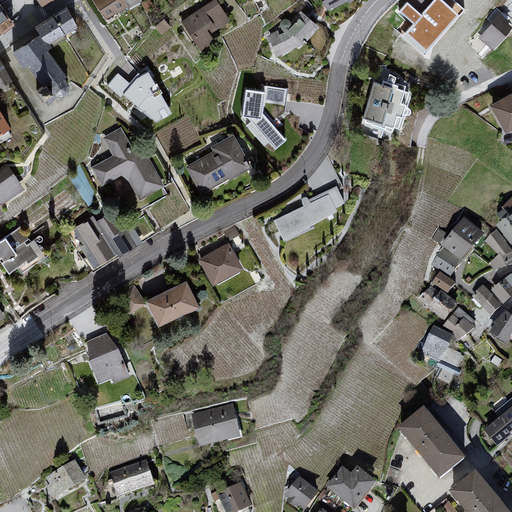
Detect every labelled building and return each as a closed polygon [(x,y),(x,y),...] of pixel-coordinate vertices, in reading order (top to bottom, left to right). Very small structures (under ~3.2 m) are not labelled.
[(34,0),(41,11),(53,0),(34,0)] [(141,0),(91,0),(105,20),(142,2),(141,0)] [(216,0),(214,0),(181,23),(200,51),(216,41),(211,34),(230,21),(216,0)] [(320,0),(327,11),(348,2),(350,5),(356,0),(320,0)] [(0,5),(0,35),(0,36),(13,25),(0,5)] [(66,8),(34,30),(48,43),(76,27),(66,8)] [(264,35),(278,58),(300,47),(319,27),(305,15),(293,25),(291,22),(287,20),(283,21),(280,22),(280,27),(282,33),(277,36),(273,33),(264,35)] [(499,16),(478,40),(491,51),(511,26),(499,16)] [(40,36),(11,53),(42,86),(54,95),(63,97),(69,93),(70,84),(47,50),(51,45),(48,43),(40,36)] [(0,61),(0,86),(10,82),(0,61)] [(154,119),(171,111),(150,66),(127,77),(118,70),(108,82),(109,82),(154,119)] [(383,85),(373,83),(365,120),(365,125),(386,129),(385,132),(392,134),(394,129),(401,131),(405,118),(409,117),(411,115),(412,113),(412,111),(409,108),(412,93),(405,91),(406,86),(395,84),(397,78),(388,74),(387,84),(384,82),(383,85)] [(265,87),(246,85),(242,115),(250,117),(248,126),(261,140),(272,141),(277,147),(288,137),(264,111),(265,102),(268,99),(286,102),(288,86),(269,84),(265,87)] [(511,94),(489,106),(505,133),(511,129),(511,94)] [(0,109),(0,135),(11,128),(0,109)] [(126,128),(101,139),(112,157),(90,169),(100,188),(121,177),(127,183),(140,202),(164,188),(126,128)] [(212,154),(184,168),(202,197),(244,174),(247,169),(242,162),(247,160),(233,137),(209,148),(212,154)] [(0,207),(1,208),(25,191),(14,175),(0,185),(0,207)] [(305,208),(274,222),(284,241),(339,212),(337,209),(346,205),(339,188),(310,202),(308,201),(306,200),(304,202),(304,205),(305,208)] [(94,214),(72,226),(93,265),(141,238),(133,224),(122,230),(111,212),(97,220),(94,214)] [(511,220),(498,230),(511,245),(511,220)] [(465,222),(442,249),(465,265),(488,238),(465,222)] [(438,228),(434,238),(443,242),(447,232),(438,228)] [(0,259),(2,258),(5,262),(1,265),(9,275),(25,262),(26,264),(37,258),(30,246),(25,247),(23,244),(30,241),(18,231),(0,242),(0,259)] [(228,245),(197,261),(213,286),(243,270),(228,245)] [(440,271),(433,283),(450,293),(457,281),(440,271)] [(511,277),(493,293),(504,308),(511,300),(511,277)] [(186,282),(145,301),(158,329),(199,308),(186,282)] [(122,290),(130,310),(145,304),(137,284),(122,290)] [(433,287),(418,301),(445,324),(459,309),(433,287)] [(482,287),(471,299),(491,320),(500,309),(482,287)] [(477,328),(459,309),(445,324),(442,332),(453,337),(452,345),(457,345),(477,328)] [(492,338),(507,347),(511,337),(511,319),(506,316),(492,338)] [(435,328),(422,354),(438,366),(452,345),(453,337),(442,332),(435,328)] [(105,335),(88,342),(88,361),(99,385),(111,378),(112,384),(131,376),(119,349),(105,335)] [(442,366),(445,375),(460,371),(457,362),(442,366)] [(232,406),(191,415),(201,451),(244,440),(232,406)] [(511,438),(511,411),(485,433),(499,449),(511,438)] [(427,412),(399,433),(442,483),(468,461),(427,412)] [(75,463),(46,478),(51,487),(46,489),(54,504),(89,483),(75,463)] [(149,463),(110,474),(117,500),(156,488),(149,463)] [(343,470),(327,490),(354,511),(355,511),(379,485),(358,471),(352,478),(343,470)] [(509,511),(479,474),(452,495),(465,511),(509,511)] [(300,481),(285,498),(303,511),(308,511),(321,496),(300,481)] [(240,485),(219,494),(225,511),(249,511),(251,511),(240,485)] [(445,507),(449,511),(458,511),(459,511),(450,502),(445,507)]
